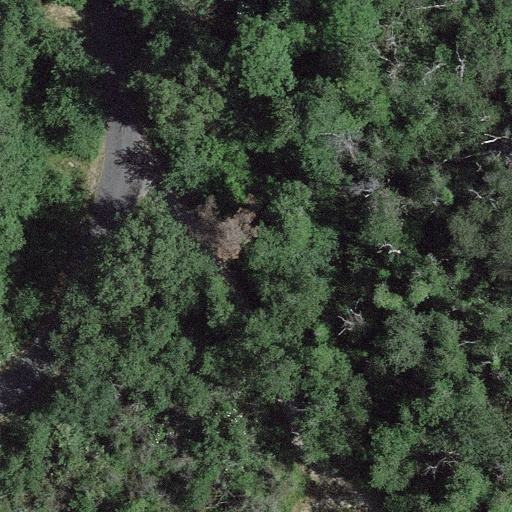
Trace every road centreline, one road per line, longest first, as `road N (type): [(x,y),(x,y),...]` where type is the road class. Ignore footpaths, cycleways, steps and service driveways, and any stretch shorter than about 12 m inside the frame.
road 1 (track): [(130,146),(81,309),(45,365),(0,404)]
road 2 (track): [(107,0),(130,146)]
